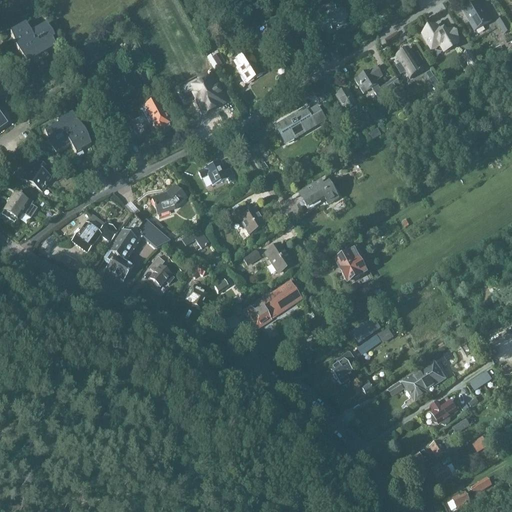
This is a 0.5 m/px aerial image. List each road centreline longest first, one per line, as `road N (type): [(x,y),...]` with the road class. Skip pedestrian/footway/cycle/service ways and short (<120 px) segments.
road 1 (tertiary): [(381,511),(351,456),(292,399),(20,258)]
road 2 (residential): [(440,0),(231,129)]
road 3 (residential): [(30,244),(81,207),(231,129)]
road 4 (residential): [(310,261),(231,129)]
